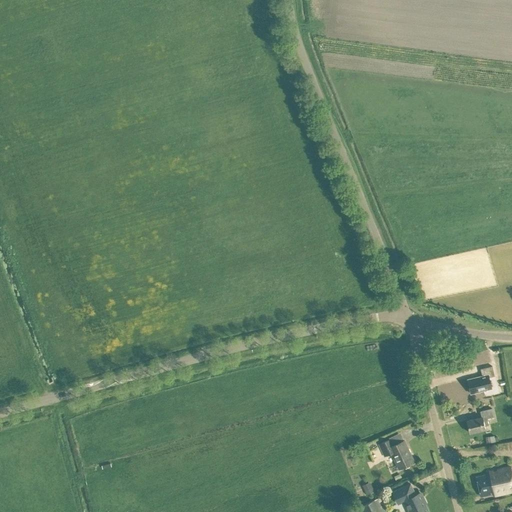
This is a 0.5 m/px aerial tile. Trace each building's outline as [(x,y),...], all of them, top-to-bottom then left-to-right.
[(482,376),(467,379),(471,393),(491,388),(493,393),(497,392),(494,382),(490,383),(489,377),(495,376),(492,366),(480,369),(482,376)] [(481,417),(467,421),(470,433),(485,429),(484,426),(488,425),(487,419),(494,417),(492,408),(480,411),(481,417)] [(393,445),(390,439),(379,444),(384,456),(392,453),(399,469),(414,462),(404,440),(393,445)] [(488,474),(476,477),(477,482),(478,482),(481,496),(493,493),(493,496),(511,491),(511,474),(510,466),(497,470),(497,471),(493,472),(492,471),(487,472),(488,474)] [(374,491),(370,482),(362,485),(366,495),(374,491)] [(415,495),(410,484),(393,492),(398,504),(405,501),(409,511),(428,511),(425,504),(427,503),(422,492),(415,495)] [(362,506),(365,511),(387,511),(380,497),(362,506)]
